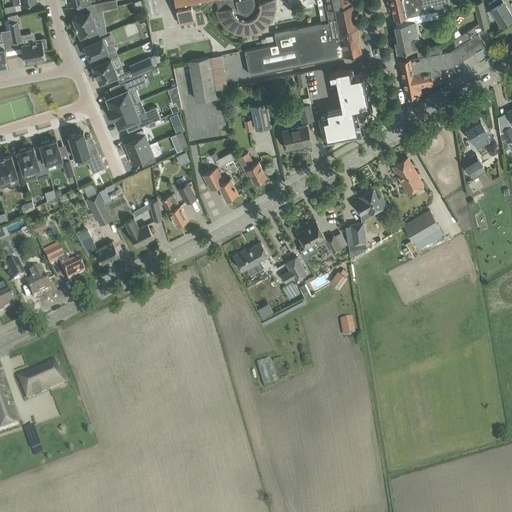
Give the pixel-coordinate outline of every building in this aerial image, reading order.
[(97,10),(118,6),(116,0),(105,0),(96,2),(97,10)] [(174,0),(175,3),(176,3),(177,8),(180,23),(195,20),(191,5),(213,0),(216,0),(219,9),(216,9),(219,19),(225,26),(233,31),(243,34),(252,33),(261,30),(269,25),(274,17),(276,7),(275,0),(174,0)] [(316,0),(321,22),(274,31),(275,35),(265,37),(267,45),(266,45),(265,40),(257,42),(258,47),(245,49),(250,74),(362,51),(352,2),(351,2),(350,0),(316,0)] [(390,0),(395,19),(438,10),(447,8),(450,7),(450,6),(448,0),(390,0)] [(501,24),(511,16),(511,14),(502,0),(494,0),(489,3),(501,24)] [(452,65),(453,65),(486,44),(482,38),(491,36),(482,1),(473,3),(478,24),(454,40),(456,46),(450,52),(452,65)] [(81,36),(98,29),(90,9),(73,17),(76,24),(77,27),(78,29),(81,36)] [(440,17),(438,10),(395,19),(397,25),(396,25),(395,25),(398,41),(396,41),(398,52),(405,51),(407,51),(406,50),(417,48),(415,38),(419,37),(415,22),(440,17)] [(10,28),(13,45),(22,44),(21,40),(18,21),(17,13),(8,15),(9,18),(9,22),(10,28)] [(148,29),(145,17),(123,24),(127,35),(148,29)] [(1,30),(3,41),(0,41),(0,65),(8,64),(5,47),(13,45),(13,41),(10,28),(1,30)] [(47,48),(46,39),(45,37),(33,39),(34,42),(21,44),(25,61),(46,57),(44,49),(47,48)] [(106,46),(103,37),(84,44),(90,58),(101,53),(104,60),(111,57),(118,54),(113,43),(106,46)] [(418,56),(442,51),(441,47),(417,51),(418,56)] [(442,53),(442,51),(418,56),(418,57),(409,58),(400,60),(406,96),(422,93),(420,86),(433,83),(431,73),(434,72),(435,74),(442,72),(441,68),(452,65),(450,52),(442,53)] [(209,56),(210,62),(223,60),(222,54),(209,56)] [(135,74),(154,66),(150,56),(131,64),(135,74)] [(210,62),(209,56),(189,59),(196,99),(216,96),(216,99),(223,98),(222,88),(215,90),(214,88),(213,83),(210,62)] [(111,57),(104,60),(92,65),(100,82),(118,75),(125,72),(123,67),(118,67),(116,68),(111,57)] [(351,74),(350,69),(352,69),(352,68),(330,72),(330,77),(336,76),(342,108),(327,111),(328,115),(320,117),(325,140),(360,133),(356,110),(371,107),(364,72),(351,74)] [(300,86),(307,84),(304,72),(297,73),(300,86)] [(127,88),(107,97),(110,105),(109,105),(112,112),(134,103),(129,91),(148,84),(143,73),(124,81),(127,88)] [(228,86),(227,80),(213,83),(214,88),(221,87),(228,86)] [(175,100),(178,107),(182,106),(177,85),(167,89),(173,101),(175,100)] [(265,96),(255,98),(256,104),(255,104),(251,105),(255,129),(271,126),(266,102),(265,96)] [(302,122),(313,119),(308,97),(303,99),(304,105),(299,106),(302,122)] [(134,103),(112,112),(115,118),(119,126),(136,119),(139,126),(161,117),(157,106),(138,113),(134,103)] [(244,120),(246,130),(254,128),(251,118),(244,120)] [(486,142),(492,138),(488,132),(480,120),(465,129),(476,147),(485,141),(486,142)] [(287,148),(298,146),(298,144),(310,141),(308,131),(307,125),(283,130),(287,148)] [(502,140),(506,138),(508,141),(511,139),(511,126),(511,125),(502,129),(503,131),(501,132),(502,140)] [(76,157),(85,154),(86,156),(93,172),(106,166),(96,145),(89,147),(84,130),(69,135),(76,157)] [(149,144),(145,134),(125,142),(129,152),(149,144)] [(179,140),(182,147),(188,145),(185,138),(180,140),(179,140)] [(40,144),(44,157),(46,163),(62,158),(56,139),(50,141),(49,139),(42,142),(42,144),(40,144)] [(149,144),(129,152),(133,162),(141,159),(143,165),(156,160),(149,144)] [(17,151),(23,168),(24,172),(35,168),(38,179),(50,176),(46,163),(44,157),(38,159),(34,146),(26,148),(25,147),(19,149),(19,151),(17,151)] [(219,157),(215,159),(219,166),(236,158),(234,149),(219,157)] [(254,163),(248,151),(238,157),(247,175),(250,174),(255,183),(267,176),(262,168),(259,161),(254,163)] [(462,161),(469,172),(473,178),(485,170),(481,164),(482,164),(475,152),(462,161)] [(24,172),(23,168),(16,170),(12,154),(5,156),(5,155),(0,156),(0,157),(0,158),(0,157),(0,186),(0,187),(10,184),(8,178),(17,175),(20,183),(27,181),(24,172)] [(409,193),(423,184),(408,157),(393,165),(409,193)] [(67,175),(74,172),(70,158),(63,160),(67,175)] [(224,181),(217,167),(203,175),(210,189),(218,185),(226,199),(238,192),(230,177),(224,181)] [(187,202),(196,197),(187,182),(179,187),(187,202)] [(106,204),(112,201),(105,187),(99,190),(106,204)] [(378,196),(373,187),(360,196),(361,198),(354,202),(361,214),(368,210),(370,213),(386,203),(381,195),(378,196)] [(53,189),(44,192),(47,200),(55,197),(53,189)] [(101,224),(111,218),(98,192),(87,197),(101,224)] [(179,204),(173,193),(163,198),(177,225),(189,219),(181,203),(179,204)] [(157,199),(150,201),(155,220),(162,218),(157,199)] [(418,248),(439,236),(435,229),(440,226),(430,209),(404,224),(414,241),(418,248)] [(139,227),(134,216),(124,221),(137,245),(154,236),(147,223),(139,227)] [(36,231),(48,226),(45,218),(33,223),(36,231)] [(306,247),(325,236),(316,220),(309,224),(310,225),(298,232),(306,247)] [(354,243),(366,241),(363,222),(351,224),(354,243)] [(334,234),(326,238),(334,252),(341,248),(334,234)] [(93,239),(83,243),(88,253),(96,249),(97,248),(96,246),(93,239)] [(102,262),(119,254),(113,241),(97,248),(96,249),(102,262)] [(248,248),(247,247),(234,255),(242,270),(247,267),(250,273),(264,265),(261,259),(269,255),(262,241),(248,248)] [(64,257),(59,247),(44,254),(50,265),(58,261),(68,280),(83,272),(76,259),(69,262),(67,256),(64,257)] [(289,269),(294,278),(306,272),(297,256),(286,262),(289,268),(289,269)] [(14,281),(24,275),(17,259),(6,265),(14,281)] [(33,296),(50,288),(40,268),(30,273),(33,279),(26,283),(33,296)] [(349,272),(343,268),(340,272),(338,270),(330,282),(339,288),(347,277),(346,276),(349,272)] [(0,311),(15,305),(11,296),(9,292),(0,295),(0,311)] [(16,371),(26,394),(63,378),(53,355),(16,371)] [(264,386),(276,382),(269,359),(257,363),(264,386)] [(0,430),(18,424),(1,375),(0,375),(0,430)] [(33,425),(24,429),(31,449),(41,446),(33,425)]
